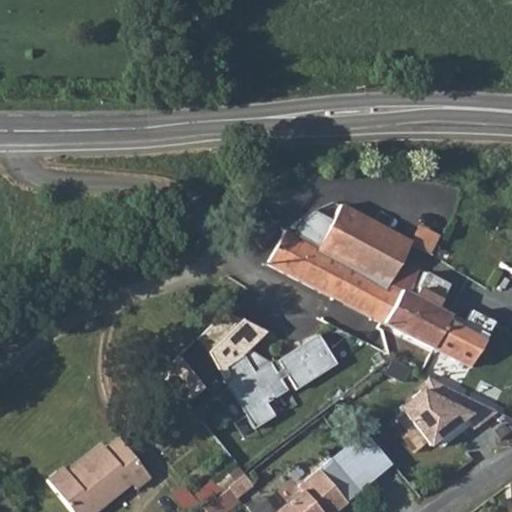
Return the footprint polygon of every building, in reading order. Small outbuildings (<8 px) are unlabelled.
[(392,195),(419,205),(425,188),(398,179),(392,195)] [(282,230),(265,262),(382,322),(398,290),(386,284),(398,259),(407,240),(335,206),(327,221),(309,212),(304,211),(297,217),(289,234),(282,230)] [(412,244),(433,253),(441,233),(420,224),(412,244)] [(386,284),(398,290),(412,296),(424,272),(398,259),(386,284)] [(382,322),(435,350),(437,342),(451,317),(436,309),(448,283),(424,272),(412,296),(398,290),(382,322)] [(239,317),(223,311),(195,337),(223,379),(230,375),(210,346),(239,317)] [(435,350),(469,367),(493,322),(472,311),(465,324),(451,317),(437,342),(435,350)] [(266,329),(239,317),(210,346),(230,375),(223,379),(255,426),(275,412),(267,400),(287,386),(280,376),(286,371),(296,386),(336,359),(316,330),(276,357),(282,366),(276,369),(268,359),(253,369),(242,353),(248,347),(266,329)] [(268,359),(248,347),(242,353),(253,369),(268,359)] [(202,387),(176,356),(159,373),(185,402),(202,387)] [(456,392),(428,377),(422,391),(401,408),(431,446),(465,418),(474,428),(495,412),(481,405),(456,392)] [(362,430),(330,455),(354,486),(386,461),(362,430)] [(57,463),(56,461),(38,474),(68,511),(83,511),(124,480),(131,488),(147,476),(114,433),(100,443),(64,472),(57,463)] [(57,463),(64,472),(100,443),(94,435),(57,463)] [(354,486),(330,455),(298,480),(303,485),(272,508),(275,511),(329,511),(358,491),(354,486)] [(246,476),(204,506),(208,511),(224,511),(256,490),(246,476)]
